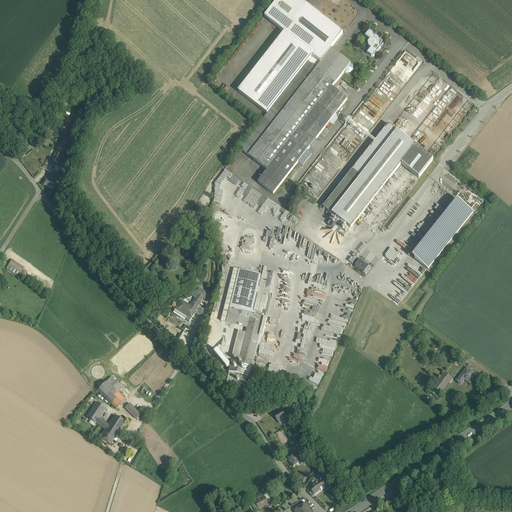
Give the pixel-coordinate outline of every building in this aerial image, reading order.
[(300,0),(278,0),(265,17),(285,33),(306,5),(300,0)] [(285,33),(238,92),(268,115),(240,149),(268,171),(258,182),(273,194),(298,162),(303,165),(312,154),(307,151),(335,115),(337,117),(340,113),(338,111),(347,99),(332,87),(351,64),(332,49),(331,49),(343,33),(306,5),(285,33)] [(379,38),(371,31),(368,32),(365,36),(370,40),(368,42),(368,47),(371,49),(367,53),(372,57),(374,57),(380,48),(380,46),(383,43),(380,40),(379,38)] [(86,101),(80,110),(79,110),(77,113),(78,114),(84,117),(88,111),(92,105),(86,101)] [(75,120),(69,129),(75,133),(77,130),(75,129),(80,123),(75,120)] [(389,124),(323,207),(336,218),(332,223),(330,222),(328,224),(335,229),(334,230),(337,232),(344,237),(401,164),(416,146),(415,146),(389,124)] [(69,129),(64,139),(71,142),(73,142),(74,140),(72,138),(75,133),(69,129)] [(71,142),(64,139),(58,150),(63,153),(61,157),(64,159),(73,143),(71,142)] [(433,160),(416,145),(415,146),(416,146),(401,164),(419,178),(433,160)] [(58,150),(52,160),(61,165),(64,159),(61,157),(63,153),(58,150)] [(55,176),(50,174),(47,180),(46,180),(44,185),(54,189),(58,177),(55,176)] [(473,212),(460,202),(414,258),(428,269),(473,212)] [(369,249),(358,244),(355,251),(366,256),(369,249)] [(24,268),(12,260),(6,270),(18,278),(24,268)] [(371,268),(360,260),(355,267),(365,275),(371,268)] [(239,366),(232,365),(230,373),(227,387),(234,388),(233,393),(249,397),(251,388),(254,376),(253,376),(262,337),(263,338),(267,319),(264,318),(264,317),(252,315),(261,276),(234,270),(222,323),(227,324),(229,315),(250,319),(246,334),(239,333),(233,359),(240,361),(239,366)] [(164,291),(156,284),(153,287),(161,294),(164,291)] [(196,298),(190,306),(181,300),(174,312),(175,311),(186,318),(187,317),(191,320),(195,314),(197,315),(200,317),(204,310),(200,308),(198,307),(203,298),(204,299),(208,293),(197,286),(191,295),(196,298)] [(232,365),(225,356),(223,357),(222,357),(219,353),(215,356),(229,373),(230,373),(232,365)] [(477,376),(467,368),(456,382),(461,385),(464,380),(470,385),(477,376)] [(444,372),(429,392),(438,399),(452,379),(444,372)] [(123,388),(111,377),(107,382),(118,393),(123,388)] [(118,393),(107,382),(97,391),(102,395),(109,402),(116,409),(125,400),(118,393)] [(105,409),(97,403),(87,417),(97,424),(100,419),(99,419),(105,409)] [(141,415),(129,404),(125,408),(136,419),(141,415)] [(281,411),(274,415),(277,419),(276,419),(279,424),(283,421),(286,418),(281,411)] [(294,413),(288,417),(292,422),(297,418),(294,413)] [(115,416),(109,425),(105,423),(102,428),(106,430),(100,439),(110,446),(110,445),(113,440),(116,442),(120,437),(117,435),(125,423),(115,416)] [(106,422),(100,419),(97,424),(102,428),(105,423),(106,422)] [(301,444),(297,437),(293,439),(297,446),(301,444)] [(303,451),(294,456),(298,461),(306,457),(303,451)] [(293,454),(287,459),(293,467),(299,462),(298,461),(294,456),(293,454)] [(323,475),(319,471),(314,476),(319,480),(322,476),(323,475)] [(317,481),(309,488),(315,494),(320,489),(319,488),(327,481),(324,478),(325,476),(323,475),(322,476),(323,477),(318,482),(317,481)] [(234,493),(227,497),(233,507),(240,503),(234,493)] [(264,497),(255,502),(259,509),(268,503),(264,497)] [(311,511),(306,504),(301,507),(298,503),(294,506),(293,506),(293,507),(293,508),(293,509),(295,511),(311,511)]
